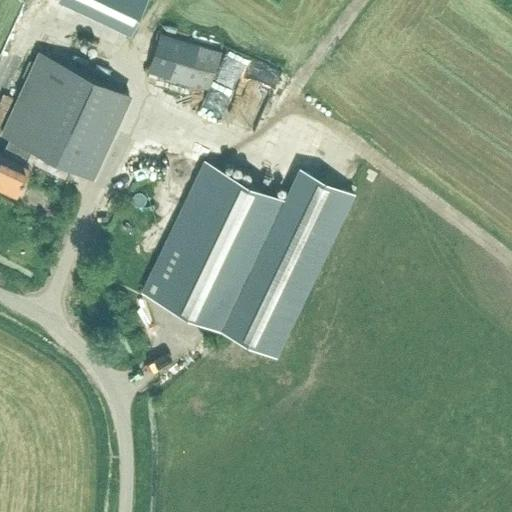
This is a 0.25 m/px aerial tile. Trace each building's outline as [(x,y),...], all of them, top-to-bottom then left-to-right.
[(57,17),(87,15),(86,0),(69,0),(70,10),(57,10),(57,17)] [(158,31),(146,69),(205,87),(217,49),(215,48),(159,31),(158,31)] [(0,150),(0,183),(14,190),(26,163),(23,161),(30,145),(39,149),(40,147),(47,150),(46,152),(90,172),(127,91),(37,50),(0,131),(8,135),(1,151),(0,150)] [(291,155),(291,137),(266,138),(266,156),(291,155)] [(204,159),(142,289),(275,351),(351,191),(304,169),(289,200),(204,159)]
